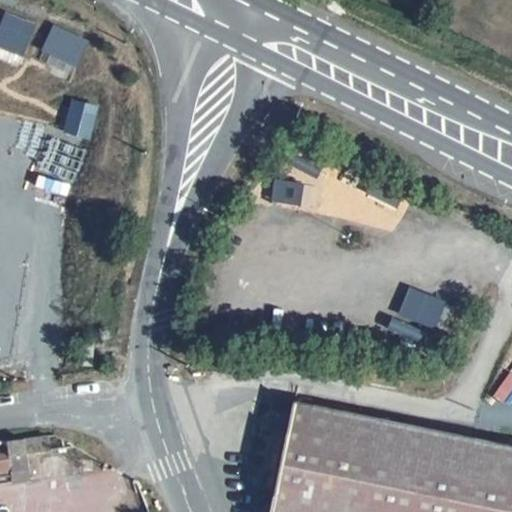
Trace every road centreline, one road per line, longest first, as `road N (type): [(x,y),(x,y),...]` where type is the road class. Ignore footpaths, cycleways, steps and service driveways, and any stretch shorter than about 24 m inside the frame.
road 1 (secondary): [(238,11),(174,221),(149,333),(150,399)]
road 2 (unknown): [(150,399),(332,391),(511,430)]
road 3 (primary): [(238,11),(511,146)]
road 4 (unclassified): [(0,417),(150,399)]
road 5 (secondary): [(150,399),(192,511)]
